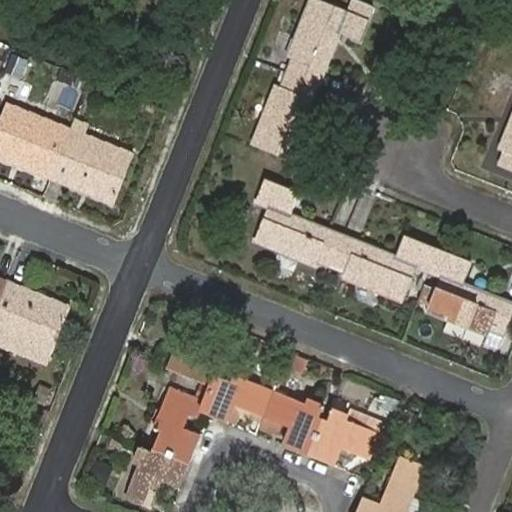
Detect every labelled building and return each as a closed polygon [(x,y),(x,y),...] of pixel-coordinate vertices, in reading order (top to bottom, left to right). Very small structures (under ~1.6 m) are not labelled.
[(359,0),(351,0),(347,10),(321,0),(309,0),(286,57),(291,59),(286,73),(321,87),(342,33),(362,41),(376,7),(359,0)] [(435,63),(443,41),(425,34),(416,56),(435,63)] [(457,89),(466,66),(450,60),(441,83),(457,89)] [(320,146),(300,139),(321,87),(286,73),(281,86),(275,84),(251,144),(312,167),(320,146)] [(0,157),(52,178),(72,127),(8,102),(0,121),(0,157)] [(115,203),(135,153),(86,134),(90,123),(76,117),(72,127),(52,178),(115,203)] [(511,117),(499,149),(504,151),(499,164),(511,169),(511,117)] [(332,269),(345,234),(293,213),(301,193),(266,179),(256,202),(269,208),(254,243),(315,267),(316,263),(332,269)] [(406,235),(398,254),(345,234),(332,269),(344,273),(342,279),(403,303),(417,270),(429,274),(439,248),(406,235)] [(500,349),(511,317),(511,300),(464,281),(472,261),(439,248),(429,274),(441,278),(437,288),(433,298),(429,306),(427,313),(488,337),(486,344),(500,349)] [(0,301),(8,281),(0,277),(0,301)] [(70,306),(8,281),(0,301),(0,330),(4,332),(2,336),(52,355),(70,306)] [(433,298),(437,288),(425,284),(418,302),(429,306),(433,298)] [(260,414),(264,416),(274,390),(236,375),(238,371),(220,363),(218,369),(176,351),(169,368),(210,386),(205,401),(201,411),(236,425),(240,414),(258,420),(260,414)] [(184,428),(190,413),(199,417),(201,411),(205,401),(171,388),(155,427),(162,430),(155,447),(191,461),(201,435),(184,428)] [(284,444),(310,455),(324,419),(320,417),(325,405),(308,398),(306,404),(274,390),(264,416),(291,428),(284,444)] [(324,419),(310,455),(336,465),(343,448),(370,459),(380,434),(347,421),(350,415),(334,409),(329,421),(324,419)] [(191,461),(155,447),(153,452),(141,447),(135,462),(140,464),(127,497),(151,507),(163,480),(180,487),(191,461)] [(407,511),(426,468),(400,458),(382,504),(365,497),(358,511),(407,511)] [(93,460),(87,477),(104,484),(110,466),(93,460)]
